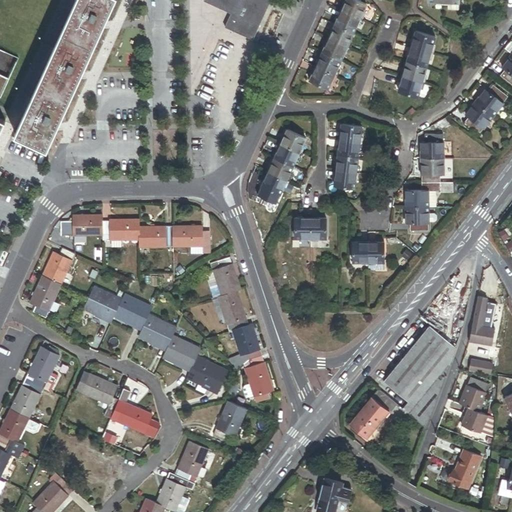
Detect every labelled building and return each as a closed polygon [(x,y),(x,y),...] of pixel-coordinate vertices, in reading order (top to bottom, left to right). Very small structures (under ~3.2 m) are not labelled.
[(76,0),(15,135),(47,149),(114,0),(76,0)] [(271,0),(204,0),(204,1),(225,11),(231,13),(225,27),(245,37),(253,40),(271,0)] [(354,0),(347,0),(342,11),(360,19),(366,5),(354,0)] [(225,11),(219,25),(225,27),(231,13),(225,11)] [(360,19),(342,11),(336,25),(354,33),(360,19)] [(354,33),(336,25),(330,39),(348,47),(354,33)] [(412,47),(432,53),(436,39),(416,33),(412,47)] [(348,47),(330,39),(323,53),(341,61),(348,47)] [(427,69),(432,53),(412,47),(408,63),(427,69)] [(317,67),(335,75),(341,61),(323,53),(317,67)] [(511,56),(502,69),(505,72),(511,76),(511,56)] [(427,69),(408,63),(403,78),(423,83),(427,69)] [(329,89),(335,75),(317,67),(311,81),(329,89)] [(511,76),(505,72),(501,77),(511,85),(511,76)] [(423,83),(403,78),(399,92),(419,97),(423,83)] [(510,96),(494,84),(489,92),(505,103),(510,96)] [(486,90),(476,104),(494,118),(505,103),(489,92),(486,90)] [(494,118),(476,104),(466,117),(468,119),(484,131),(494,118)] [(479,138),(484,131),(468,119),(463,126),(479,138)] [(340,141),(360,143),(362,128),(342,125),(340,141)] [(282,145),(300,153),(306,140),(288,131),(282,145)] [(358,159),(360,143),(340,141),(338,156),(358,159)] [(422,143),(423,160),(444,160),(444,143),(426,143),(422,143)] [(293,167),(300,153),(282,145),(276,159),(293,167)] [(358,159),(338,156),(336,171),(356,173),(358,159)] [(293,167),(276,159),(269,173),(287,181),(293,167)] [(444,160),(423,160),(423,178),(441,178),(445,178),(444,160)] [(336,171),(334,186),(354,189),(356,173),(336,171)] [(280,195),(287,181),(269,173),(262,187),(280,195)] [(454,184),(441,185),(441,191),(441,195),(454,194),(454,184)] [(280,195),(262,187),(258,196),(276,204),(280,195)] [(406,191),(406,208),(429,208),(429,191),(423,191),(406,191)] [(429,208),(406,208),(407,225),(410,225),(429,225),(429,215),(429,208)] [(103,221),(103,214),(72,215),(73,221),(60,221),(60,236),(103,235),(103,221)] [(429,215),(429,225),(435,225),(438,222),(438,218),(435,215),(429,215)] [(139,227),(139,219),(109,220),(109,221),(103,221),(103,235),(103,241),(140,240),(139,227)] [(311,240),(310,219),(296,219),(296,240),(311,240)] [(326,219),(310,219),(311,240),(327,240),(326,219)] [(203,226),(173,227),(173,247),(191,247),(203,246),(203,253),(210,252),(210,232),(203,232),(203,226)] [(173,247),(173,227),(139,227),(140,240),(140,247),(173,247)] [(384,243),(368,244),(369,263),(385,263),(384,243)] [(369,263),(368,244),(354,244),(354,264),(369,263)] [(75,253),(62,248),(59,254),(54,252),(43,276),(61,284),(75,253)] [(237,291),(241,289),(230,257),(210,264),(213,272),(221,296),(237,291)] [(385,263),(369,263),(369,272),(385,272),(385,263)] [(213,272),(206,275),(214,298),(218,297),(221,296),(213,272)] [(46,318),(61,284),(43,276),(31,303),(36,306),(33,312),(46,318)] [(491,280),(482,278),(480,290),(488,291),(491,280)] [(114,316),(122,300),(93,287),(89,297),(84,308),(106,318),(107,316),(113,319),(114,316)] [(221,296),(218,297),(229,331),(232,330),(249,325),(237,291),(221,296)] [(148,315),(152,307),(124,294),(122,300),(114,316),(136,326),(137,324),(143,327),(148,315)] [(478,298),(471,335),(479,337),(481,329),(486,300),(478,298)] [(176,328),(148,315),(143,327),(139,336),(161,346),(162,344),(167,347),(172,336),(176,328)] [(262,356),(252,324),(249,325),(232,330),(240,356),(247,354),(249,361),(262,356)] [(407,404),(402,410),(426,429),(449,365),(448,365),(451,356),(448,355),(455,349),(428,327),(383,383),(407,404)] [(494,331),(481,329),(479,337),(471,335),(469,343),(491,348),(494,331)] [(172,336),(167,347),(162,357),(185,367),(186,365),(192,368),(197,357),(200,349),(172,336)] [(25,379),(44,388),(47,382),(51,373),(60,356),(57,354),(48,350),(41,347),(25,379)] [(511,358),(511,352),(501,351),(499,362),(511,364),(511,358)] [(274,391),(262,356),(249,361),(242,363),(250,387),(254,397),(274,391)] [(228,372),(197,357),(192,368),(187,378),(213,390),(214,387),(220,390),(228,372)] [(471,361),(468,372),(489,376),(491,364),(471,361)] [(82,392),(90,374),(83,371),(76,389),(82,392)] [(55,386),(59,377),(51,373),(47,382),(55,386)] [(110,418),(118,399),(112,397),(117,386),(111,383),(107,381),(90,374),(82,392),(109,404),(104,416),(110,418)] [(10,409),(29,418),(44,388),(25,379),(10,409)] [(467,386),(460,405),(479,412),(489,386),(470,379),(468,386),(467,386)] [(52,392),(55,386),(47,382),(44,388),(52,392)] [(118,399),(123,389),(117,386),(112,397),(118,399)] [(250,387),(245,389),(248,398),(254,397),(250,387)] [(125,403),(130,391),(123,388),(123,389),(118,399),(125,403)] [(125,403),(118,399),(110,418),(154,437),(160,423),(150,419),(152,414),(125,403)] [(373,399),(350,426),(364,438),(387,411),(373,399)] [(246,410),(227,401),(213,435),(226,441),(229,434),(235,437),(246,410)] [(0,430),(0,442),(19,451),(22,445),(17,442),(29,418),(10,409),(0,430)] [(468,409),(461,427),(480,433),(481,432),(487,415),(468,409)] [(495,418),(487,415),(481,432),(493,436),(495,418)] [(114,444),(116,438),(104,433),(101,439),(114,444)] [(190,441),(175,475),(188,481),(191,474),(197,477),(208,449),(190,441)] [(16,457),(19,451),(0,442),(0,477),(11,455),(16,457)] [(453,471),(448,483),(467,490),(480,458),(463,451),(454,472),(453,471)] [(175,475),(169,473),(156,503),(164,507),(175,511),(182,495),(186,487),(192,489),(195,484),(188,481),(175,475)] [(42,511),(53,511),(73,491),(55,474),(50,479),(54,482),(34,503),(38,507),(42,511)] [(335,511),(342,484),(325,480),(317,511),(335,511)] [(183,511),(189,498),(182,495),(175,511),(177,511),(183,511)] [(156,503),(146,499),(140,511),(162,511),(164,507),(156,503)]
